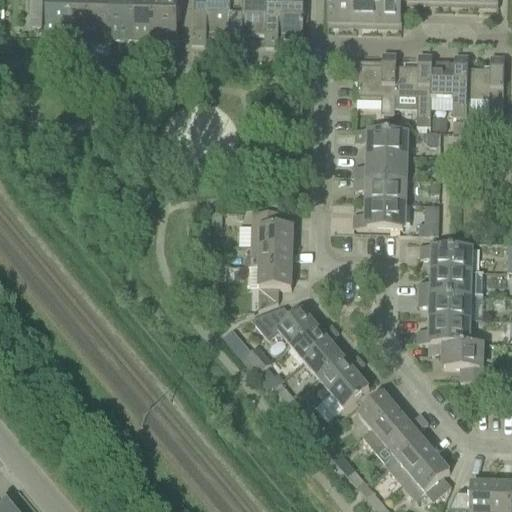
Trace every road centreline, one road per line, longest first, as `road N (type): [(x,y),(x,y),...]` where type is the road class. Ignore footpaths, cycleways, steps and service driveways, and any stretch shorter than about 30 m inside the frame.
road 1 (residential): [(511,452),(466,450),(384,344),(384,276),(320,274),(319,51)]
road 2 (residential): [(319,51),(511,36)]
